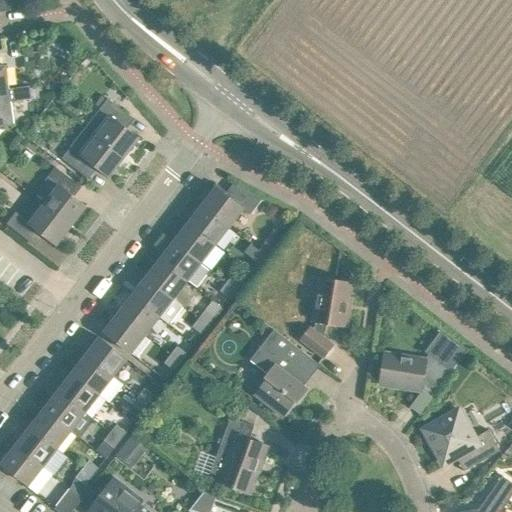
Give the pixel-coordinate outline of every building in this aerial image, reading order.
[(0,0),(0,11),(10,11),(9,0),(0,0)] [(9,88),(6,66),(0,66),(0,100),(0,102),(11,101),(11,102),(32,99),(30,86),(9,88)] [(60,94),(54,103),(62,109),(66,104),(65,98),(60,94)] [(140,138),(123,126),(131,116),(108,99),(86,128),(97,136),(125,158),(140,138)] [(0,126),(14,125),(11,102),(11,101),(0,102),(0,100),(0,126)] [(125,158),(97,136),(86,128),(62,158),(84,175),(93,164),(109,177),(125,158)] [(87,206),(70,193),(78,184),(56,167),(46,180),(47,192),(51,195),(44,204),(72,226),(87,206)] [(250,215),(262,199),(236,186),(228,196),(226,194),(227,192),(216,183),(207,195),(209,196),(202,205),(230,227),(243,209),(250,215)] [(72,226),(44,204),(29,222),(16,212),(6,224),(32,243),(40,232),(57,245),(72,226)] [(230,227),(202,205),(188,223),(216,245),(230,227)] [(216,245),(188,223),(174,241),(202,263),(216,245)] [(202,263),(174,241),(160,259),(188,281),(202,263)] [(269,258),(276,249),(266,241),(259,250),(269,258)] [(263,266),(269,258),(259,250),(253,258),(263,266)] [(188,281),(160,259),(146,278),(174,299),(188,281)] [(237,290),(243,282),(233,274),(227,282),(237,290)] [(174,299),(146,278),(132,296),(160,317),(174,299)] [(346,326),(349,311),(346,310),(351,283),(320,278),(313,321),(316,321),(315,325),(313,328),(310,326),(300,339),(324,358),(334,345),(322,335),(326,330),(327,323),(346,326)] [(230,299),(237,290),(227,282),(220,291),(230,299)] [(160,317),(132,296),(118,314),(146,335),(160,317)] [(209,326),(216,318),(205,310),(199,318),(209,326)] [(146,335),(118,314),(104,332),(131,353),(146,335)] [(202,335),(209,326),(199,318),(192,327),(202,335)] [(468,349),(438,327),(437,328),(438,329),(444,333),(428,354),(429,355),(425,359),(385,353),(380,384),(421,391),(422,385),(434,394),(452,371),(468,349)] [(298,381),(305,373),(306,374),(314,362),(319,366),(320,365),(274,329),(250,359),(267,373),(264,377),(266,379),(254,394),(284,417),(295,402),(297,403),(308,389),(298,381)] [(128,358),(115,349),(100,337),(85,355),(113,377),(128,358)] [(181,362),(187,354),(177,346),(171,354),(181,362)] [(175,370),(181,362),(171,354),(164,363),(175,370)] [(123,385),(113,377),(85,355),(71,373),(99,395),(109,403),(123,385)] [(99,395),(71,373),(57,391),(85,413),(99,395)] [(148,404),(155,396),(145,388),(138,396),(148,404)] [(85,413),(57,391),(43,409),(71,431),(79,437),(93,419),(85,413)] [(142,413),(148,404),(138,396),(132,405),(142,413)] [(71,431),(43,409),(29,427),(57,449),(71,431)] [(500,450),(488,429),(474,437),(459,410),(424,429),(444,464),(465,452),(472,466),(500,450)] [(250,494),(268,446),(250,439),(254,426),(231,417),(208,479),(250,494)] [(149,420),(138,434),(152,444),(161,432),(160,428),(149,420)] [(120,440),(127,432),(117,424),(110,432),(120,440)] [(57,449),(29,427),(15,446),(43,467),(57,449)] [(114,449),(120,440),(110,432),(104,441),(114,449)] [(43,467),(15,446),(8,454),(7,453),(0,461),(0,466),(9,473),(11,471),(29,486),(43,467)] [(92,476),(99,468),(89,460),(82,468),(92,476)] [(86,484),(92,476),(82,468),(76,477),(80,481),(73,490),(83,498),(90,489),(91,488),(86,484)] [(500,511),(511,496),(511,482),(503,475),(478,509),(457,511),(500,511)] [(99,497),(87,511),(149,511),(129,495),(132,491),(114,478),(99,497)] [(59,511),(72,511),(82,499),(83,498),(73,490),(70,488),(55,509),(59,511)] [(90,489),(83,498),(82,499),(87,503),(95,493),(90,489)] [(213,511),(218,499),(205,494),(191,511),(213,511)]
